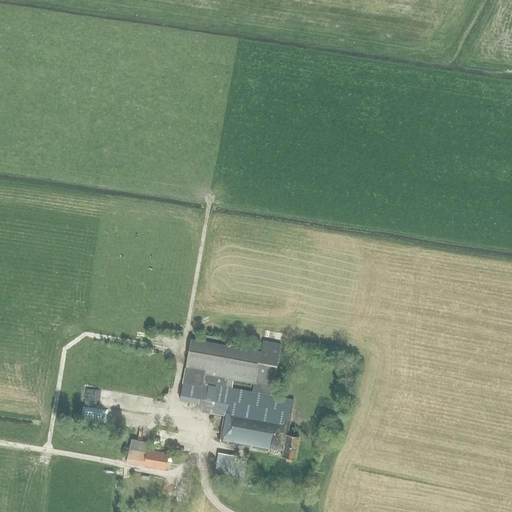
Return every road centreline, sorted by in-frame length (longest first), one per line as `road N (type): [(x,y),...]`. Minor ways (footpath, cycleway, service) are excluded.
road 1 (track): [(47,450),(64,349),(85,334),(182,351)]
road 2 (track): [(210,195),(176,388)]
road 3 (track): [(0,443),(163,473)]
